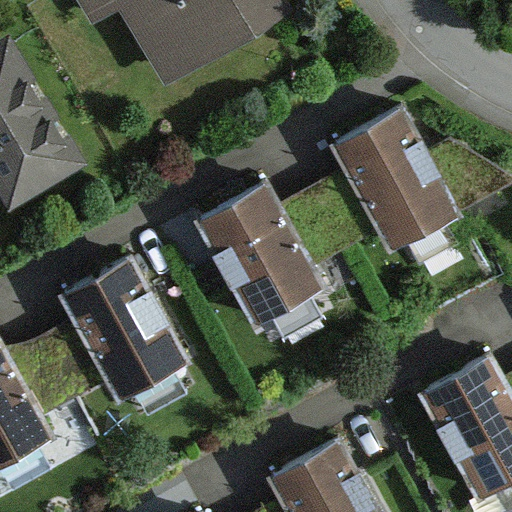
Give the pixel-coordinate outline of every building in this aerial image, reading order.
[(83,0),(95,21),(129,2),(170,75),(295,5),(291,0),(83,0)] [(0,185),(9,202),(86,158),(14,31),(0,39),(0,185)] [(460,206),(456,198),(511,170),(511,165),(452,133),(428,146),(402,99),(333,136),(391,243),(460,206)] [(347,163),(281,199),(314,260),(380,225),(347,163)] [(326,283),(267,175),(197,214),(256,321),(326,283)] [(192,356),(134,249),(65,286),(122,394),(192,356)] [(79,313),(12,349),(46,410),(112,375),(79,313)] [(0,464),(58,433),(0,327),(0,464)] [(511,375),(507,366),(492,339),(421,378),(480,486),(511,468),(511,375)] [(385,511),(342,432),(272,469),(295,511),(385,511)] [(295,511),(287,496),(256,511),(295,511)]
